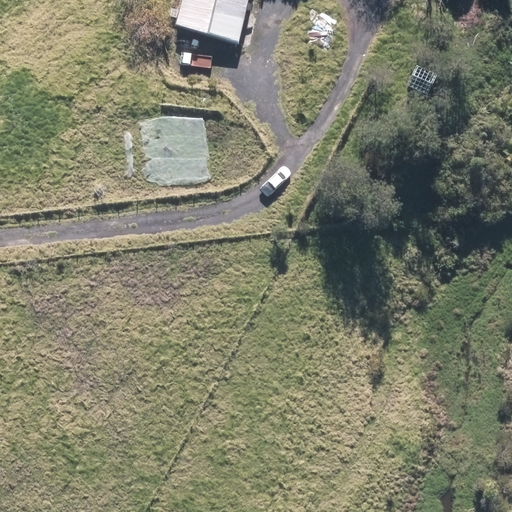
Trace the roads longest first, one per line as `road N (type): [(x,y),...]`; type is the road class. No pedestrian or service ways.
road 1 (track): [(0,242),(200,218),(253,201),(292,174),(375,49),(375,14),(366,0)]
road 2 (track): [(294,0),(272,47),(286,147)]
